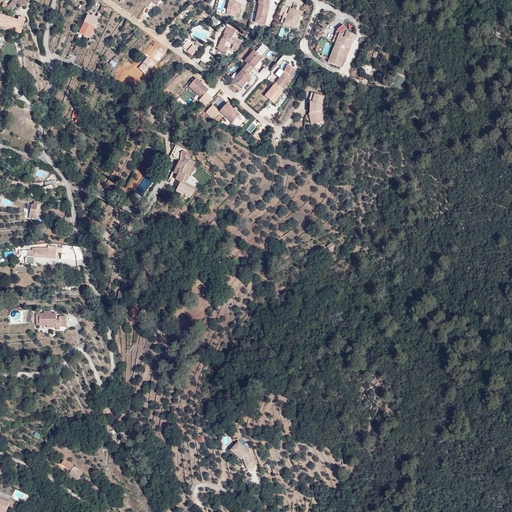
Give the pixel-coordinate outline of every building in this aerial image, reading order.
[(11,12),(17,4),(17,3),(13,0),(9,6),(5,4),(1,7),(7,8),(11,12)] [(258,0),(258,4),(259,5),(255,22),(265,25),(270,6),(269,6),(270,0),(258,0)] [(229,1),(226,14),(235,17),(236,13),(236,14),(237,12),(240,13),(242,5),(238,4),(238,3),(229,1)] [(302,13),(287,7),(281,22),(296,28),(302,13)] [(21,34),(25,20),(24,19),(20,18),(19,18),(18,20),(0,14),(0,25),(7,28),(7,25),(16,28),(15,31),(15,32),(21,34)] [(93,17),(88,15),(79,33),(89,38),(100,16),(98,15),(97,17),(93,16),(93,17)] [(351,49),(356,35),(349,33),(344,25),(337,30),(340,33),(328,63),(340,68),(345,57),(343,56),(347,47),(351,49)] [(235,30),(227,26),(224,34),(217,48),(226,52),(228,49),(229,48),(225,46),(227,42),(233,45),(232,47),(233,48),(232,50),(236,52),(241,42),(232,38),(235,30)] [(343,69),(351,49),(347,47),(343,56),(345,57),(340,68),(343,69)] [(256,52),(254,50),(245,61),(248,64),(245,67),(251,71),(263,58),(261,56),(256,52)] [(296,69),(287,65),(283,73),(276,82),(282,87),(284,88),(292,78),(296,69)] [(251,71),(245,67),(237,76),(233,80),(242,88),(251,77),(249,74),(251,71)] [(197,79),(189,87),(202,98),(209,90),(197,79)] [(280,90),(274,85),(265,96),(274,103),(283,92),(280,90)] [(324,96),(312,93),(309,101),(311,102),(313,102),(313,107),(311,107),(310,113),(314,113),(315,118),(313,118),(314,124),(323,122),(321,111),(322,111),(322,105),(321,105),(324,96)] [(228,104),(220,113),(232,124),(240,115),(228,104)] [(205,112),(213,118),(218,111),(211,105),(205,112)] [(79,112),(76,118),(75,121),(79,123),(85,113),(80,110),(79,112)] [(184,163),(180,161),(174,173),(178,175),(176,179),(181,182),(178,188),(192,194),(194,190),(182,184),(186,176),(188,177),(195,162),(186,158),(184,163)] [(188,177),(186,176),(182,184),(194,190),(195,188),(185,183),(188,177)] [(55,189),(53,181),(45,183),(44,183),(41,183),(41,188),(45,187),(45,191),(55,189)] [(38,205),(38,203),(34,202),(34,205),(32,204),(29,219),(36,220),(38,214),(38,213),(36,213),(38,205)] [(330,252),(337,248),(333,242),(327,245),(330,252)] [(82,259),(81,245),(74,246),(75,259),(82,259)] [(28,252),(28,257),(34,257),(34,258),(55,258),(56,249),(44,248),(35,248),(35,253),(28,252)] [(60,327),(60,321),(65,320),(65,316),(60,317),(60,320),(56,320),(56,314),(49,314),(49,311),(44,312),(44,314),(39,314),(39,318),(36,318),(36,326),(46,325),(56,325),(56,327),(56,330),(60,329),(60,327)] [(172,359),(175,351),(169,349),(166,357),(165,361),(164,364),(169,366),(172,359)] [(249,470),(256,467),(251,452),(240,442),(233,450),(244,460),(249,470)] [(244,459),(233,450),(232,452),(242,461),(244,459)] [(83,473),(64,460),(61,464),(71,471),(69,474),(78,480),(83,473)] [(0,509),(5,511),(10,502),(0,498),(0,509)]
